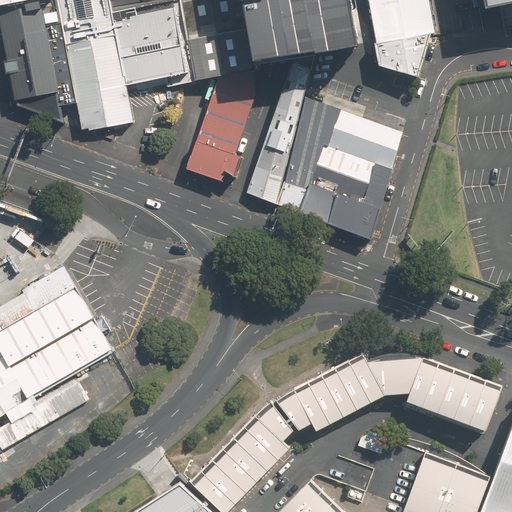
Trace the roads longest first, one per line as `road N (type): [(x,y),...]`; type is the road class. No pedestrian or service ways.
road 1 (residential): [(375,280),(440,77),(475,49),(511,48)]
road 2 (secondary): [(165,202),(375,280)]
road 3 (secondary): [(383,311),(332,300),(300,304),(200,386)]
road 4 (secondary): [(165,202),(210,249),(231,293),(228,323),(200,386)]
road 5 (secondary): [(200,386),(162,424),(42,508)]
road 6 (secondary): [(0,142),(165,202)]
road 7 (unknown): [(345,431),(387,463),(374,504),(361,510),(323,480)]
road 8 (secondary): [(375,280),(511,331)]
road 9 (secondary): [(511,354),(383,311)]
